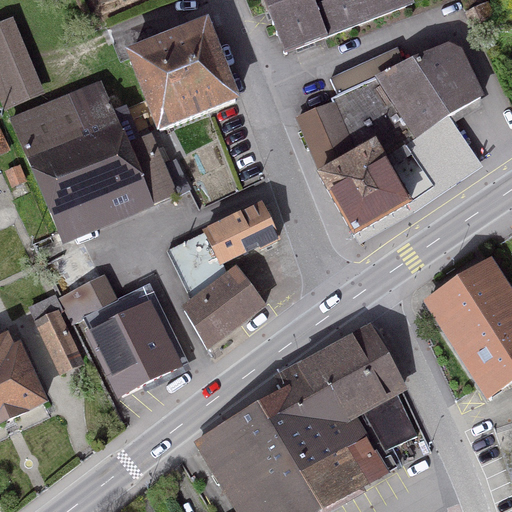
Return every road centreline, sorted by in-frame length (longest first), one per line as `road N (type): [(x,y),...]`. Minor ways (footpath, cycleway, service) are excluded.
road 1 (primary): [(359,288),(72,511)]
road 2 (residential): [(359,288),(315,253),(221,0)]
road 3 (residential): [(476,511),(445,431),(392,330),(359,288)]
road 4 (primary): [(511,192),(359,288)]
